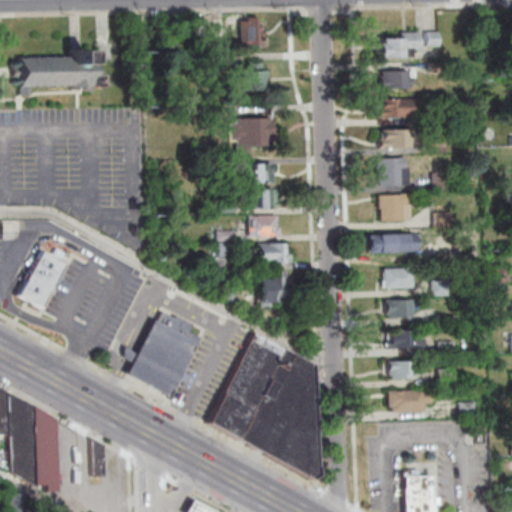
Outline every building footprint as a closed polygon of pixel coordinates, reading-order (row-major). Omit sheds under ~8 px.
[(236,20),(237,43),(258,42),(257,16),(243,16),(243,20),(236,20)] [(423,31),(423,44),(435,44),(435,31),(423,31)] [(375,55),(417,55),(417,33),(375,33),(375,55)] [(20,94),(22,94),(30,94),(30,84),(70,83),(70,86),(106,85),(105,72),(93,72),(92,53),(86,53),(86,46),(70,46),(70,54),(18,55),(18,66),(12,66),(12,71),(12,75),(19,75),(20,94)] [(231,90),(265,89),(265,68),(262,68),(261,61),(247,62),(248,68),(239,68),(239,75),(231,75),(231,90)] [(376,86),(409,86),(409,69),(376,69),(376,86)] [(374,97),(374,115),(407,115),(407,97),(374,97)] [(236,151),(248,151),(248,144),(273,143),(272,117),(234,118),(234,122),(229,123),(229,140),(236,140),(236,151)] [(374,128),(374,146),(406,146),(406,128),(374,128)] [(404,184),(404,157),(372,157),(372,184),(404,184)] [(246,183),(272,182),(272,162),(253,162),(253,167),(246,168),(246,183)] [(444,188),(444,171),(430,171),(430,188),(444,188)] [(251,207),(273,206),(273,187),(251,188),(251,207)] [(406,193),(374,193),(374,218),(406,218),(406,193)] [(220,213),(235,212),(234,199),(219,200),(220,213)] [(248,236),(279,235),(279,226),(277,226),(276,214),(247,215),(248,236)] [(215,232),(216,242),(230,242),(234,241),(233,231),(215,232)] [(413,250),(413,233),(365,233),(365,250),(413,250)] [(217,260),(231,259),(230,242),(216,243),(217,260)] [(251,261),(258,261),(258,263),(290,263),(290,254),(285,254),(285,243),(257,243),(257,248),(251,248),(251,261)] [(41,250),(64,263),(40,306),(29,300),(16,293),(41,250)] [(378,286),(409,286),(409,266),(378,266),(378,286)] [(258,277),(271,276),(271,269),(279,269),(279,274),(281,274),(282,286),(288,286),(289,300),(269,301),(270,306),(259,306),(258,277)] [(218,295),(231,302),(239,289),(226,282),(218,295)] [(409,297),(379,297),(379,315),(409,315),(409,297)] [(125,372),(131,361),(127,358),(123,355),(123,349),(125,345),(132,350),(135,353),(152,318),(156,320),(161,310),(173,317),(175,315),(193,324),(189,332),(199,338),(168,395),(125,372)] [(412,337),(412,329),(382,329),(382,346),(420,346),(420,337),(412,337)] [(313,363),(253,331),(207,421),(310,478),(317,474),(313,363)] [(412,359),(382,359),(382,377),(412,377),(412,359)] [(0,389),(0,433),(5,434),(6,472),(30,485),(42,483),(41,490),(56,490),(53,419),(0,389)] [(384,410),(420,410),(420,398),(428,398),(428,389),(384,389),(384,410)] [(455,414),(471,415),(471,400),(456,400),(455,414)] [(88,437),(89,475),(100,473),(99,444),(88,437)] [(429,511),(430,472),(400,472),(399,511),(429,511)] [(9,511),(9,493),(28,492),(28,511),(9,511)] [(183,511),(191,499),(215,511),(183,511)]
